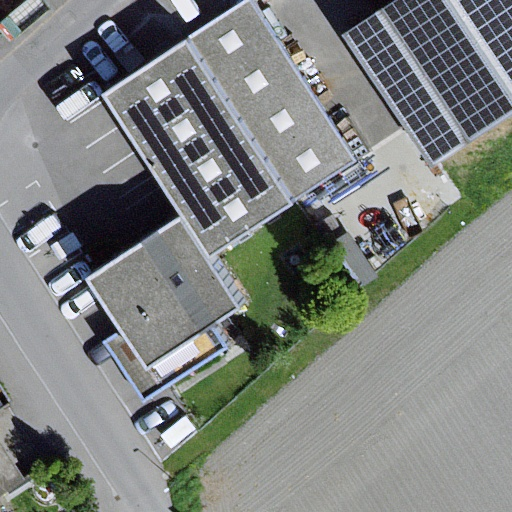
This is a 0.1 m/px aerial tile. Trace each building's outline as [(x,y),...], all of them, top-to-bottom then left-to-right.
[(511,0),(392,0),(378,10),(351,27),(438,159),(511,110),(511,0)] [(371,0),(378,10),(392,0),(371,0)] [(250,2),(111,86),(187,209),(212,248),(349,164),(250,2)] [(187,209),(97,267),(134,323),(112,337),(153,402),(232,351),(215,325),(248,304),(212,248),(187,209)] [(0,511),(8,511),(0,498),(0,511)]
